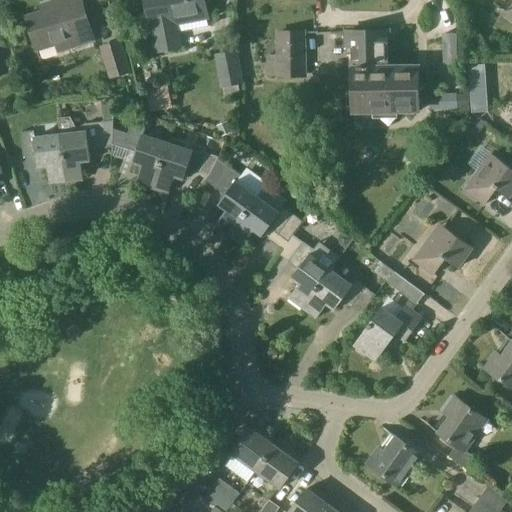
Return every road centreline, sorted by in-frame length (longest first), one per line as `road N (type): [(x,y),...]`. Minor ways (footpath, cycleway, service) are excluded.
road 1 (residential): [(240,391),(234,295),(214,257),(168,226),(106,209),(62,209),(0,233)]
road 2 (residential): [(511,257),(399,410),(331,403)]
road 3 (residential): [(164,511),(220,435),(240,391)]
road 4 (residential): [(378,511),(322,466),(331,403)]
